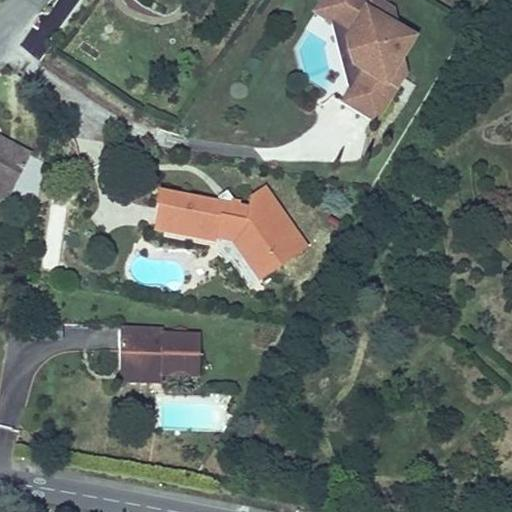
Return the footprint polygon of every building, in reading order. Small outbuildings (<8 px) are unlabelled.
[(411,42),(379,26),(356,11),(362,0),(324,0),(315,17),(350,37),(348,43),(352,69),(359,74),(341,106),(374,127),(395,89),(388,84),(391,76),(411,42)] [(362,0),(356,11),(379,26),(387,10),(371,0),(362,0)] [(400,81),(391,76),(388,84),(395,89),(400,81)] [(0,184),(10,190),(27,155),(0,141),(0,184)] [(0,201),(5,199),(10,190),(0,184),(0,201)] [(224,230),(256,277),(301,247),(260,189),(245,198),(244,208),(235,209),(230,204),(218,209),(214,203),(153,193),(152,208),(155,209),(153,232),(207,242),(224,230)] [(218,209),(230,204),(220,190),(211,198),(214,203),(218,209)] [(258,280),(256,277),(224,230),(207,242),(222,261),(224,260),(247,289),(258,280)] [(160,362),(161,375),(199,377),(198,334),(158,333),(157,326),(117,325),(117,364),(151,367),(151,362),(160,362)] [(160,381),(161,375),(160,362),(151,362),(151,367),(117,364),(116,380),(160,381)]
